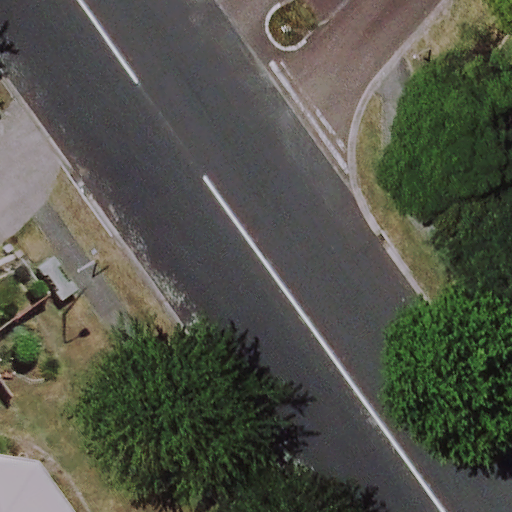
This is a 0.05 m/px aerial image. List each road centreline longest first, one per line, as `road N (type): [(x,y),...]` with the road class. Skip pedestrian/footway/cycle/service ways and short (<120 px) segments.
road 1 (residential): [(443,511),(157,115)]
road 2 (residential): [(320,0),(157,115)]
road 3 (residential): [(157,115),(81,0)]
